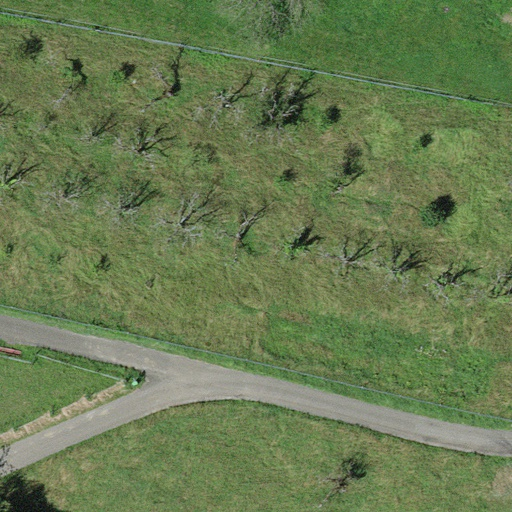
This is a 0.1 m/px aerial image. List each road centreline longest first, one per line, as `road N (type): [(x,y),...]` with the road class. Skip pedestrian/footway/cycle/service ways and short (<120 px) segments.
road 1 (residential): [(511,448),(199,375)]
road 2 (track): [(199,375),(0,459)]
road 3 (track): [(199,375),(0,332)]
